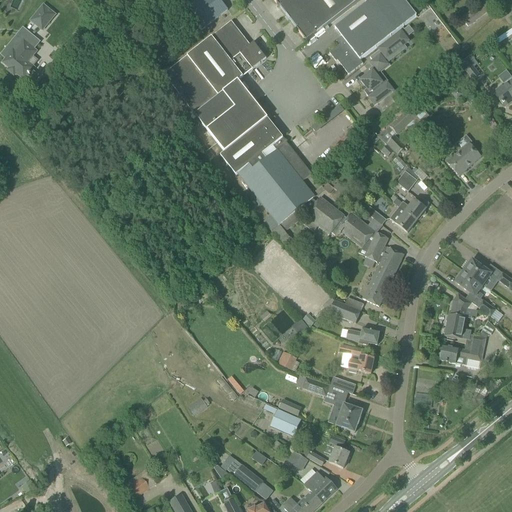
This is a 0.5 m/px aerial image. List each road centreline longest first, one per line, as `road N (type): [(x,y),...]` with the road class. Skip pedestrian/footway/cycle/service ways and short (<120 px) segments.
road 1 (track): [(168,305),(247,244),(244,229),(185,153),(151,154),(85,188)]
road 2 (unclassified): [(395,449),(417,276),(450,225),(511,170)]
road 3 (unclassified): [(322,94),(247,0)]
